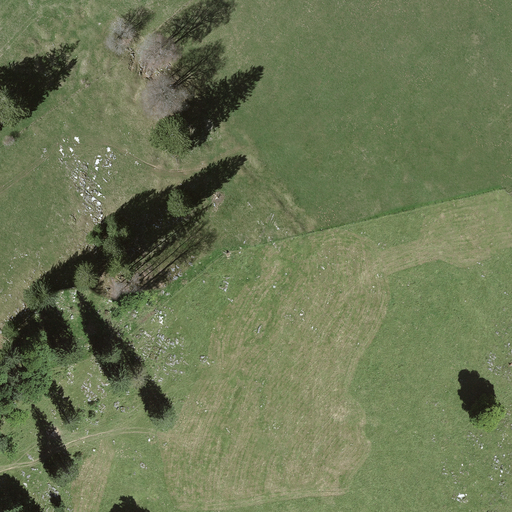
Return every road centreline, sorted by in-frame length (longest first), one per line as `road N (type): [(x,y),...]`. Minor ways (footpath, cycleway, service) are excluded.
road 1 (track): [(0,190),(72,133),(102,135),(157,169),(179,170),(263,136),(290,134),(398,144),(511,179)]
road 2 (track): [(0,469),(121,430),(170,438),(181,455)]
